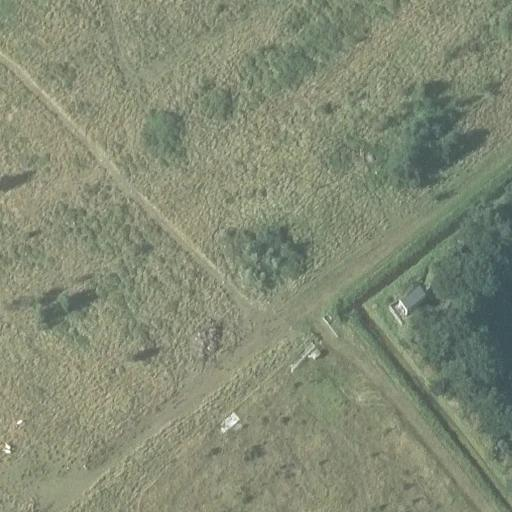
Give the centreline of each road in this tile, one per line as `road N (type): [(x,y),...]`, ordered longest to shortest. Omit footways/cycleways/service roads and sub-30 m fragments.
road 1 (track): [(49,511),(300,306),(511,154)]
road 2 (track): [(300,306),(336,351),(363,366),(481,511)]
